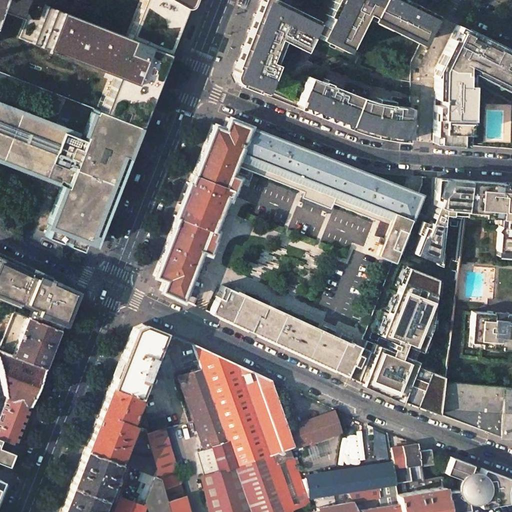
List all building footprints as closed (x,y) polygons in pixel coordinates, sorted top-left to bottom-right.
[(0,0),(0,9),(24,18),(18,37),(30,41),(46,4),(53,6),(58,8),(129,37),(143,0),(0,0)] [(147,45),(166,52),(175,30),(184,6),(182,6),(179,5),(170,0),(143,0),(129,37),(147,45)] [(257,90),(264,92),(265,90),(267,85),(275,63),(273,62),(282,40),(286,42),(302,50),(309,35),(311,31),(316,21),(317,20),(277,0),(258,0),(242,44),(240,48),(234,63),(236,64),(232,75),(235,81),(240,83),(239,85),(256,92),(257,90)] [(432,12),(406,0),(332,0),(325,14),(328,16),(324,25),(316,21),(311,31),(319,35),(318,37),(345,50),(364,12),(421,40),(431,19),(429,18),(432,12)] [(53,6),(46,4),(30,41),(115,75),(132,82),(147,45),(129,37),(58,8),(53,6)] [(511,51),(456,24),(435,69),(433,142),(467,145),(468,83),(467,83),(463,83),(463,73),(467,73),(467,72),(471,72),(511,93),(511,51)] [(132,82),(115,75),(100,112),(137,126),(160,69),(166,52),(147,45),(132,82)] [(298,100),(295,107),(358,132),(365,134),(383,138),(395,139),(408,140),(408,121),(409,107),(391,106),(391,105),(379,102),(371,100),(366,99),(343,90),(329,84),(330,83),(326,81),(322,80),(322,81),(308,75),(298,100)] [(100,112),(93,109),(81,138),(0,106),(0,163),(46,181),(62,188),(61,191),(59,191),(47,220),(49,221),(47,227),(44,232),(80,246),(86,232),(95,235),(113,188),(137,126),(100,112)] [(163,248),(152,276),(163,280),(159,291),(192,306),(196,298),(193,295),(201,275),(191,271),(199,250),(207,253),(212,239),(211,239),(230,190),(231,190),(237,177),(234,176),(236,171),(231,169),(233,164),(302,192),(301,197),(329,208),(331,203),(382,223),(377,236),(375,240),(380,242),(375,254),(382,257),(392,260),(392,261),(408,219),(409,220),(420,194),(418,193),(366,172),(226,117),(222,128),(213,125),(192,173),(191,173),(185,189),(163,248)] [(462,214),(467,180),(434,177),(414,234),(457,249),(462,214)] [(511,183),(467,180),(462,214),(497,216),(502,217),(502,224),(497,224),(494,254),(511,255),(511,183)] [(30,268),(0,253),(0,297),(15,304),(16,303),(30,268)] [(396,353),(400,343),(410,347),(415,350),(418,351),(428,326),(435,278),(406,267),(379,335),(395,341),(394,343),(389,341),(388,346),(392,348),(391,351),(396,353)] [(74,288),(30,268),(16,303),(30,309),(27,317),(58,329),(74,288)] [(358,345),(226,286),(221,298),(216,296),(208,313),(271,342),(345,375),(358,346),(358,345)] [(511,315),(469,312),(466,342),(477,343),(477,347),(480,348),(488,348),(488,345),(498,346),(498,349),(510,350),(511,350),(511,315)] [(43,367),(58,329),(27,317),(19,337),(17,336),(16,339),(18,339),(13,354),(43,367)] [(127,337),(108,385),(136,395),(136,393),(142,379),(147,366),(157,339),(161,331),(143,325),(129,331),(127,337)] [(6,329),(0,344),(0,349),(7,352),(15,332),(6,329)] [(228,358),(193,342),(197,360),(193,361),(194,365),(196,369),(178,376),(194,420),(204,449),(211,446),(215,460),(210,461),(213,472),(200,476),(209,511),(241,511),(250,509),(250,511),(290,511),(289,509),(307,503),(299,478),(292,459),(288,447),(290,446),(285,429),(267,377),(228,358)] [(358,346),(345,375),(386,394),(438,414),(441,382),(442,377),(413,365),(414,360),(411,359),(406,357),(396,353),(391,351),(375,344),(372,352),(358,346)] [(415,350),(410,347),(406,357),(411,359),(415,350)] [(0,349),(0,377),(2,386),(4,395),(6,396),(29,405),(43,367),(13,354),(7,352),(0,349)] [(90,433),(84,449),(117,460),(132,424),(144,428),(145,434),(150,432),(147,422),(140,397),(142,398),(143,395),(136,393),(136,395),(108,385),(101,404),(90,433)] [(6,396),(0,412),(0,438),(9,442),(14,444),(29,405),(6,396)] [(334,412),(285,429),(290,446),(340,430),(334,412)] [(161,429),(150,432),(145,434),(152,456),(158,476),(163,495),(168,511),(188,511),(184,495),(182,496),(171,458),(169,459),(161,429)] [(0,459),(7,462),(11,451),(6,449),(9,442),(0,438),(0,459)] [(416,443),(389,447),(391,464),(395,484),(412,482),(410,463),(419,462),(417,450),(416,443)] [(428,448),(417,450),(419,462),(422,480),(442,477),(443,486),(446,510),(466,507),(465,502),(471,500),(477,499),(478,505),(511,500),(511,480),(511,479),(479,467),(478,470),(472,469),(466,467),(468,463),(428,448)] [(76,468),(70,485),(103,498),(117,460),(84,449),(76,468)] [(145,458),(125,450),(121,462),(130,465),(158,476),(152,456),(145,458)] [(305,477),(308,496),(348,491),(395,484),(391,464),(305,477)] [(398,511),(396,492),(395,484),(348,491),(352,500),(352,501),(379,496),(381,506),(360,510),(360,511),(398,511)] [(62,504),(59,511),(96,511),(103,498),(70,485),(62,504)] [(443,486),(396,492),(398,511),(446,511),(446,510),(443,486)] [(120,491),(111,511),(140,511),(145,500),(120,491)] [(168,511),(163,495),(145,500),(148,511),(168,511)] [(318,511),(315,511),(360,511),(359,511),(357,511),(352,501),(352,500),(318,508),(318,511)]
